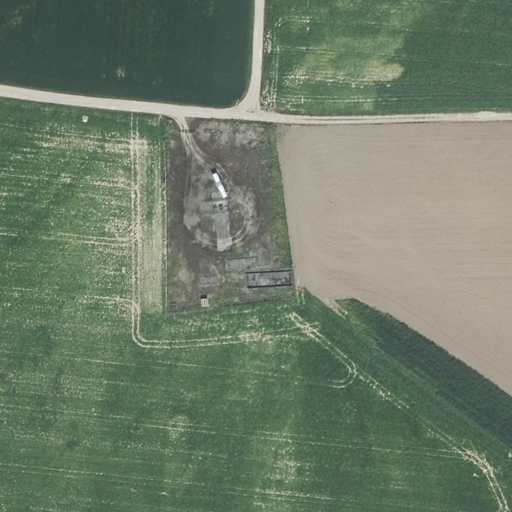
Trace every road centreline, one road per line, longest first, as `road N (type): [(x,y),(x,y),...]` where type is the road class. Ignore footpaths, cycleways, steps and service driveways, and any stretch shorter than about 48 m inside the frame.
road 1 (track): [(252,116),(511,115)]
road 2 (track): [(0,87),(252,116)]
